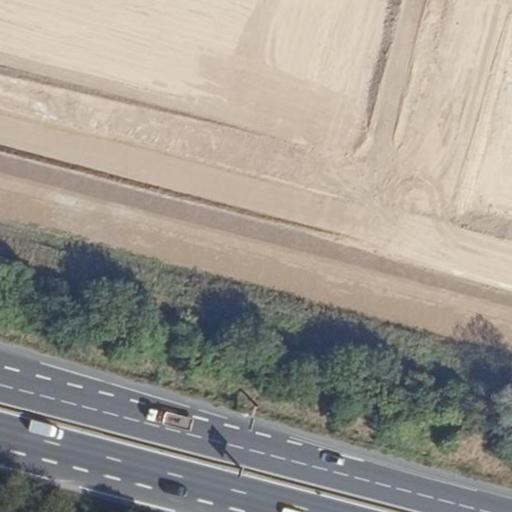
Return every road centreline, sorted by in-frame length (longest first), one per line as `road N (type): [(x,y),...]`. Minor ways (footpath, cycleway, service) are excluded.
road 1 (trunk): [(508,511),(0,377)]
road 2 (trunk): [(0,428),(327,511)]
